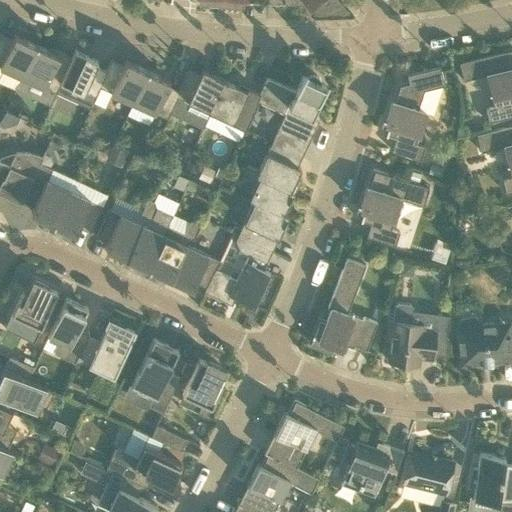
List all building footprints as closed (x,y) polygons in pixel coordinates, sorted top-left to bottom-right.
[(118,42),(131,53),(141,42),(127,31),(118,42)] [(0,67),(22,78),(37,46),(14,35),(12,40),(1,35),(0,36),(0,67)] [(72,58),(59,52),(58,55),(37,46),(22,78),(57,94),(62,83),(60,83),(72,58)] [(511,50),(460,64),(464,82),(487,76),(492,95),(490,96),(490,97),(492,96),(495,107),(486,109),(489,123),(511,117),(511,50)] [(107,72),(106,71),(96,66),(98,62),(75,51),(72,58),(60,83),(62,83),(96,99),(101,88),(100,88),(107,72)] [(133,103),(148,71),(126,61),(124,66),(111,60),(106,71),(107,72),(100,88),(101,88),(133,103)] [(425,91),(445,86),(441,68),(408,76),(409,84),(400,87),(395,103),(392,102),(386,122),(384,121),(383,123),(390,125),(386,137),(387,137),(396,139),(392,152),(421,161),(425,147),(416,144),(420,134),(422,135),(422,134),(420,133),(427,113),(418,110),(425,91)] [(210,113),(225,81),(203,71),(201,76),(188,70),(179,91),(180,92),(177,98),(178,98),(210,113)] [(180,92),(179,91),(168,87),(171,82),(148,71),(133,103),(168,120),(178,98),(177,98),(180,92)] [(273,142),(303,157),(316,127),(311,125),(315,118),(312,117),(326,87),(322,85),(321,82),(320,79),(317,77),(314,76),(310,76),(308,79),(303,77),(296,92),(267,78),(260,93),(260,94),(257,102),(285,115),(273,142)] [(260,94),(260,93),(260,94),(248,88),(246,91),(225,81),(210,113),(245,129),(257,102),(260,94)] [(7,113),(0,123),(0,126),(4,129),(17,125),(20,119),(7,113)] [(511,126),(477,135),(481,153),(504,147),(509,166),(507,167),(507,168),(509,168),(511,178),(503,180),(506,194),(511,192),(511,126)] [(143,144),(140,150),(150,155),(155,145),(149,142),(143,144)] [(297,168),(303,157),(273,142),(259,171),(257,176),(291,192),(291,191),(301,170),(297,168)] [(105,162),(121,169),(129,151),(113,144),(105,162)] [(40,164),(41,164),(45,155),(46,151),(45,151),(42,158),(38,156),(30,154),(25,154),(16,154),(10,168),(0,163),(0,191),(22,201),(21,204),(40,164)] [(45,155),(41,164),(50,169),(52,164),(49,157),(45,155)] [(53,170),(50,169),(41,164),(40,164),(21,204),(22,204),(23,202),(34,207),(31,212),(54,223),(69,191),(48,181),(53,170)] [(257,176),(259,171),(247,166),(244,173),(246,178),(257,183),(249,200),(254,202),(254,201),(284,215),(284,214),(294,193),(291,191),(291,192),(257,176)] [(424,207),(429,189),(375,172),(370,188),(367,187),(361,207),(359,207),(358,208),(365,210),(361,222),(362,223),(362,222),(371,225),(367,237),(396,246),(400,233),(391,230),(395,220),(397,220),(397,219),(395,218),(401,200),(424,207)] [(178,188),(183,191),(188,181),(178,176),(176,181),(178,188)] [(194,194),(198,184),(190,180),(185,190),(194,194)] [(90,234),(103,207),(69,191),(54,223),(76,233),(78,228),(90,234)] [(169,227),(168,226),(152,219),(157,208),(155,203),(148,200),(141,215),(145,217),(142,225),(128,257),(149,267),(169,227)] [(241,230),(239,235),(273,251),(289,217),(284,214),(284,215),(254,201),(254,202),(241,230)] [(142,225),(108,209),(96,236),(108,242),(105,246),(128,257),(142,225)] [(186,245),(187,246),(190,238),(194,240),(202,225),(195,221),(189,223),(184,234),(169,227),(149,267),(171,277),(186,245)] [(234,227),(232,232),(239,235),(241,230),(234,227)] [(239,235),(236,240),(236,241),(240,252),(249,256),(237,281),(216,271),(215,271),(207,288),(206,288),(204,293),(232,306),(233,304),(230,303),(233,297),(253,306),(269,272),(264,270),(273,251),(239,235)] [(215,271),(216,271),(220,261),(187,246),(186,245),(171,277),(193,288),(196,283),(206,288),(207,288),(215,271)] [(366,351),(377,323),(364,317),(363,320),(353,316),(354,314),(353,313),(352,315),(348,314),(366,266),(347,259),(328,308),(329,308),(332,309),(326,323),(320,320),(310,344),(329,352),(332,346),(339,349),(338,351),(339,352),(342,345),(354,350),(354,348),(354,346),(366,351)] [(21,295),(8,323),(8,324),(17,329),(21,319),(41,328),(58,293),(49,289),(50,288),(34,281),(26,297),(21,295)] [(75,364),(78,358),(89,335),(89,333),(79,329),(88,308),(66,298),(48,337),(61,343),(55,354),(75,364)] [(394,307),(392,321),(390,321),(388,340),(391,341),(389,362),(398,363),(400,365),(407,366),(409,364),(419,365),(420,359),(445,362),(449,322),(436,320),(435,330),(423,328),(423,325),(411,323),(413,309),(410,305),(398,304),(394,307)] [(460,366),(511,361),(511,334),(511,322),(479,325),(479,321),(475,317),(463,318),(459,322),(460,327),(457,328),(460,366)] [(78,358),(89,363),(88,365),(114,378),(136,330),(110,318),(99,340),(89,335),(78,358)] [(183,332),(150,320),(145,335),(178,347),(183,332)] [(131,386),(153,396),(148,407),(163,413),(179,377),(168,372),(179,350),(154,339),(131,386)] [(5,369),(28,380),(33,368),(10,357),(5,369)] [(202,404),(198,413),(207,417),(221,388),(216,386),(223,369),(208,362),(207,363),(199,359),(182,394),(202,404)] [(28,380),(5,369),(3,368),(0,374),(0,382),(1,383),(0,385),(0,395),(36,412),(47,389),(28,380)] [(316,431),(337,441),(344,426),(296,402),(289,414),(285,412),(274,434),(280,437),(277,444),(275,443),(269,454),(265,451),(264,452),(297,469),(297,468),(316,431)] [(0,445),(8,450),(17,431),(7,424),(12,413),(13,412),(0,406),(0,445)] [(65,425),(61,434),(69,438),(73,430),(65,425)] [(181,451),(186,440),(157,426),(151,437),(181,451)] [(74,439),(70,451),(82,454),(84,446),(82,441),(74,439)] [(396,474),(404,452),(383,444),(380,451),(357,443),(355,447),(347,444),(341,461),(349,464),(342,484),(375,496),(384,470),(396,474)] [(8,450),(0,445),(0,474),(2,476),(13,452),(8,450)] [(44,445),(37,461),(53,468),(60,452),(44,445)] [(138,459),(116,448),(107,468),(113,471),(113,472),(118,475),(143,486),(148,475),(171,486),(181,465),(144,447),(143,448),(144,448),(138,459)] [(319,479),(297,468),(297,469),(264,452),(264,453),(268,456),(263,466),(258,464),(247,486),(254,490),(250,496),(249,495),(248,497),(243,506),(238,503),(238,504),(252,511),(274,511),(289,483),(312,494),(319,479)] [(446,493),(453,462),(412,452),(404,483),(446,493)] [(497,511),(511,511),(511,463),(504,462),(505,457),(480,453),(478,468),(472,467),(467,488),(474,490),(473,499),(499,503),(497,511)] [(108,472),(101,469),(96,481),(103,484),(108,472)] [(143,486),(118,475),(113,472),(103,492),(115,497),(109,510),(112,511),(155,511),(158,507),(138,497),(143,486)] [(452,511),(454,504),(443,501),(440,511),(452,511)] [(32,511),(35,506),(26,502),(20,511),(32,511)]
